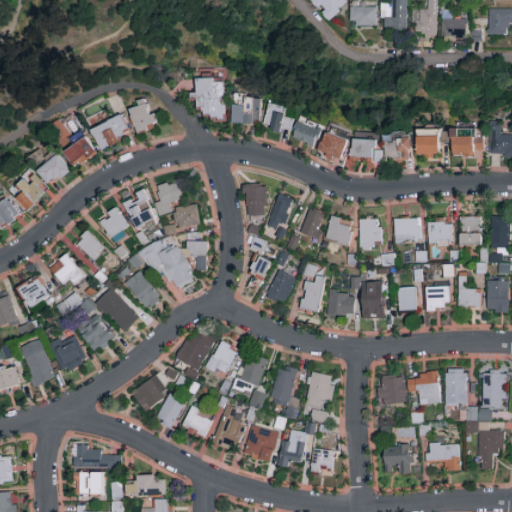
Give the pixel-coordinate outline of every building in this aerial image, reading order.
[(309,0),(345,0),(348,2),(331,20),(309,0)] [(407,0),(407,31),(383,30),(383,4),(395,4),(395,0),(407,0)] [(414,11),(427,11),(426,0),(437,0),(438,35),(415,36),(414,11)] [(377,26),(351,26),(351,2),(377,2),(377,26)] [(489,9),(511,9),(511,25),(509,25),(509,34),(489,34),(489,9)] [(467,39),(442,39),(442,18),(467,18),(467,39)] [(197,80),(225,79),(226,120),(201,120),(200,101),(192,101),(191,93),(198,93),(197,80)] [(176,100),(169,93),(177,86),(183,93),(176,100)] [(232,123),(232,97),(259,97),(259,123),(232,123)] [(138,134),(128,106),(148,99),(158,127),(138,134)] [(284,105),(286,118),(291,117),(292,129),(268,133),(265,107),(284,105)] [(101,151),(92,128),(122,116),(131,139),(101,151)] [(292,138),(300,117),(323,126),(314,147),(292,138)] [(50,124),(60,141),(70,136),(60,118),(50,124)] [(501,122),(501,135),(511,135),(511,157),(490,157),(490,122),(501,122)] [(452,129),(484,129),(484,156),(452,156),(452,129)] [(444,155),(417,155),(417,130),(444,130),(444,155)] [(349,144),(339,161),(319,150),(329,132),(349,144)] [(64,153),(86,137),(97,154),(75,169),(64,153)] [(411,161),(385,161),(385,137),(411,137),(411,161)] [(377,161),(352,161),(352,140),(377,140),(377,161)] [(38,172),(59,155),(71,171),(50,187),(38,172)] [(27,211),(14,197),(33,180),(46,195),(27,211)] [(201,225),(177,228),(175,213),(160,215),(155,186),(179,182),(182,201),(171,203),(172,209),(198,205),(201,225)] [(266,217),(245,217),(245,185),(266,185),(266,217)] [(123,202),(144,192),(158,222),(136,232),(123,202)] [(266,225),(278,197),(292,203),(280,231),(266,225)] [(0,204),(9,198),(21,216),(1,229),(0,227),(0,204)] [(99,219),(117,208),(130,232),(113,242),(99,219)] [(317,240),(301,234),(309,209),(326,215),(317,240)] [(344,246),(325,238),(334,217),(353,225),(344,246)] [(460,246),(460,217),(481,217),(481,246),(460,246)] [(511,217),(511,249),(491,249),(491,217),(511,217)] [(360,249),(360,219),(381,219),(381,249),(360,249)] [(419,244),(394,244),(394,219),(419,219),(419,244)] [(428,246),(428,219),(451,219),(451,246),(428,246)] [(94,262),(75,244),(87,232),(106,250),(94,262)] [(263,253),(252,248),(256,238),(267,243),(263,253)] [(210,271),(190,271),(190,242),(210,241),(210,271)] [(176,290),(157,256),(176,245),(195,279),(176,290)] [(68,291),(50,269),(67,255),(85,277),(68,291)] [(263,279),(270,261),(257,256),(250,274),(263,279)] [(283,307),(266,298),(279,271),(297,279),(283,307)] [(150,308),(125,287),(136,273),(161,294),(150,308)] [(324,276),(321,314),(301,312),(304,282),(315,283),(316,276),(324,276)] [(31,308),(19,288),(38,277),(50,296),(31,308)] [(467,278),(467,289),(481,289),(481,311),(458,311),(458,278),(467,278)] [(487,281),(509,281),(509,313),(487,313),(487,281)] [(384,318),(364,318),(364,282),(384,282),(384,318)] [(426,312),(426,287),(449,287),(449,312),(426,312)] [(399,288),(416,288),(416,314),(399,314),(399,288)] [(353,316),(329,316),(329,292),(353,292),(353,316)] [(0,328),(0,298),(10,296),(18,323),(0,328)] [(104,311),(119,296),(140,318),(125,332),(104,311)] [(115,339),(96,354),(77,330),(95,315),(115,339)] [(176,359),(195,329),(216,342),(197,372),(176,359)] [(20,347),(41,341),(54,380),(33,387),(20,347)] [(207,369),(221,341),(238,350),(224,377),(207,369)] [(51,345),(59,342),(62,348),(77,342),(86,364),(62,373),(51,345)] [(233,388),(249,353),(268,362),(256,387),(248,384),(244,393),(233,388)] [(270,402),(279,365),(297,370),(288,407),(270,402)] [(20,389),(0,393),(0,371),(15,368),(20,389)] [(467,370),(467,406),(445,406),(445,370),(467,370)] [(483,408),(483,371),(506,371),(506,408),(483,408)] [(306,403),(311,373),(336,377),(331,407),(306,403)] [(169,390),(149,413),(132,398),(152,375),(169,390)] [(408,375),(439,375),(439,405),(419,405),(419,393),(408,393),(408,375)] [(379,406),(378,378),(404,376),(405,405),(379,406)] [(155,419),(172,395),(186,405),(169,429),(155,419)] [(233,420),(246,424),(236,452),(212,444),(226,406),(237,410),(233,420)] [(203,438),(182,427),(193,407),(214,418),(203,438)] [(278,432),(271,463),(244,456),(252,426),(278,432)] [(301,462),(292,459),(290,468),(278,465),(287,430),(308,435),(301,462)] [(504,432),(504,453),(492,453),(492,467),(478,467),(478,432),(504,432)] [(426,445),(459,445),(459,471),(448,471),(448,463),(426,463),(426,445)] [(414,446),(414,473),(385,473),(385,446),(414,446)] [(121,456),(121,469),(74,469),(74,447),(101,447),(101,456),(121,456)] [(332,450),(334,472),(313,474),(312,451),(332,450)] [(13,484),(0,484),(0,456),(12,456),(13,484)] [(104,495),(75,495),(75,473),(104,473),(104,495)] [(166,496),(127,496),(127,486),(136,486),(136,476),(157,476),(157,478),(166,478),(166,496)] [(122,500),(112,500),(112,484),(122,484),(122,500)] [(0,511),(0,494),(14,494),(14,511),(0,511)] [(155,511),(155,500),(171,500),(171,511),(141,511),(155,511)] [(111,511),(122,511),(122,501),(111,501),(111,511)]
